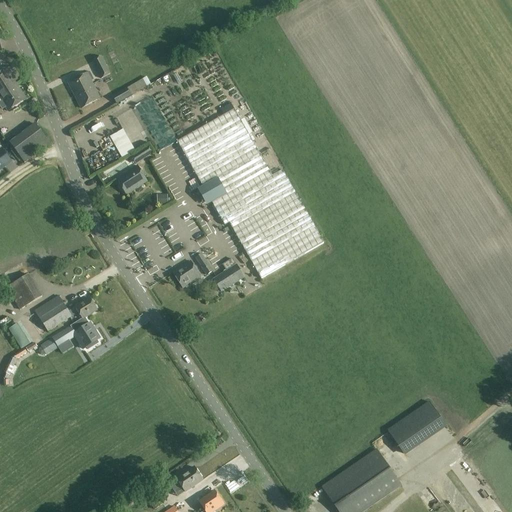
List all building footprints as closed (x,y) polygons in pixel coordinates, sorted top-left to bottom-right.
[(202,48),(206,54),(214,48),(210,43),(202,48)] [(92,61),(102,79),(110,74),(101,57),(92,61)] [(155,69),(165,67),(164,61),(154,63),(155,69)] [(166,69),(168,73),(178,69),(176,65),(166,69)] [(9,67),(6,69),(5,67),(0,70),(0,106),(2,110),(5,108),(8,111),(26,99),(14,80),(16,79),(9,67)] [(100,99),(92,84),(91,81),(93,80),(89,73),(87,75),(87,74),(68,84),(81,109),(100,99)] [(227,91),(236,87),(231,76),(222,80),(227,91)] [(133,95),(151,84),(146,77),(133,85),(133,83),(111,96),(116,105),(133,95)] [(214,105),(218,110),(228,103),(225,98),(214,105)] [(176,141),(212,202),(225,225),(229,222),(261,278),(324,241),(282,169),(272,175),(233,108),(176,141)] [(138,124),(140,129),(149,126),(146,120),(138,124)] [(50,144),(36,125),(11,144),(25,163),(50,144)] [(135,152),(123,130),(110,137),(122,159),(135,152)] [(139,130),(128,135),(132,143),(143,137),(139,130)] [(84,143),(78,145),(80,154),(87,152),(84,143)] [(136,165),(152,154),(147,147),(131,158),(136,165)] [(147,182),(136,166),(116,180),(126,196),(147,182)] [(208,222),(217,218),(213,209),(204,213),(208,222)] [(204,231),(194,236),(197,241),(207,236),(204,231)] [(208,260),(214,258),(210,246),(203,248),(208,260)] [(213,272),(202,254),(195,258),(207,276),(213,272)] [(201,277),(191,262),(173,273),(183,288),(201,277)] [(236,265),(213,280),(214,281),(212,283),(213,285),(212,285),(216,292),(218,291),(218,292),(220,291),(222,293),(245,278),(236,265)] [(43,297),(29,274),(7,288),(7,289),(3,291),(15,310),(16,309),(16,310),(19,308),(20,310),(43,297)] [(75,308),(69,312),(58,296),(35,311),(40,319),(48,332),(78,313),(82,319),(83,319),(85,317),(97,310),(89,298),(75,307),(75,308)] [(72,325),(71,326),(77,336),(80,334),(88,346),(100,338),(91,324),(90,324),(85,317),(83,319),(82,319),(72,325)] [(33,342),(21,322),(9,330),(22,349),(33,342)] [(77,336),(71,326),(48,341),(55,351),(77,337),(77,336)] [(47,356),(55,351),(48,341),(41,346),(41,347),(39,348),(41,350),(39,351),(41,355),(42,354),(44,356),(46,354),(47,356)] [(6,353),(3,371),(10,372),(13,354),(6,353)] [(402,461),(403,461),(443,430),(426,408),(385,439),(402,461)] [(322,487),(338,511),(364,511),(402,486),(377,450),(322,487)] [(233,452),(225,461),(236,471),(244,462),(233,452)] [(203,480),(195,468),(177,480),(185,492),(203,480)] [(205,511),(203,511),(213,511),(224,505),(215,492),(199,502),(205,511)] [(405,511),(420,511),(432,502),(422,492),(403,510),(405,511)] [(154,510),(163,504),(156,493),(147,499),(154,510)] [(500,511),(492,501),(483,507),(485,511),(500,511)]
